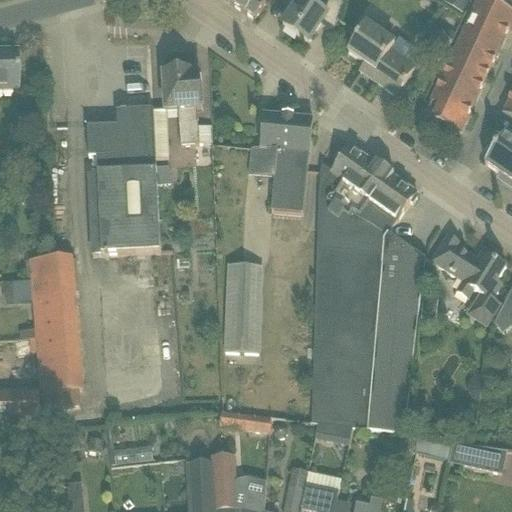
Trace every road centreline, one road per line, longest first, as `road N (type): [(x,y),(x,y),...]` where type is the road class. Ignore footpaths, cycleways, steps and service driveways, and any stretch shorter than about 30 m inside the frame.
road 1 (unclassified): [(511,242),(179,0)]
road 2 (unknown): [(75,3),(84,290),(145,373)]
